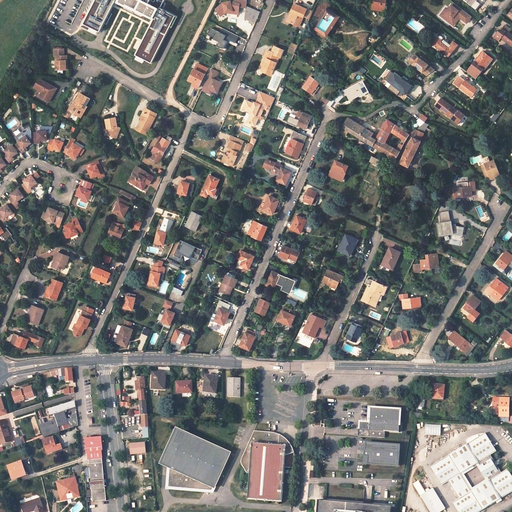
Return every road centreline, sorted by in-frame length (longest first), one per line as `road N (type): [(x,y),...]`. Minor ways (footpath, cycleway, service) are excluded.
road 1 (residential): [(363,118),(329,112),(220,362)]
road 2 (residential): [(83,360),(191,117)]
road 3 (residential): [(417,367),(502,209)]
road 4 (residential): [(507,0),(412,112),(391,105)]
road 5 (residential): [(191,117),(215,124),(271,0)]
road 6 (unclassified): [(311,366),(297,511)]
road 7 (residential): [(377,238),(319,366)]
